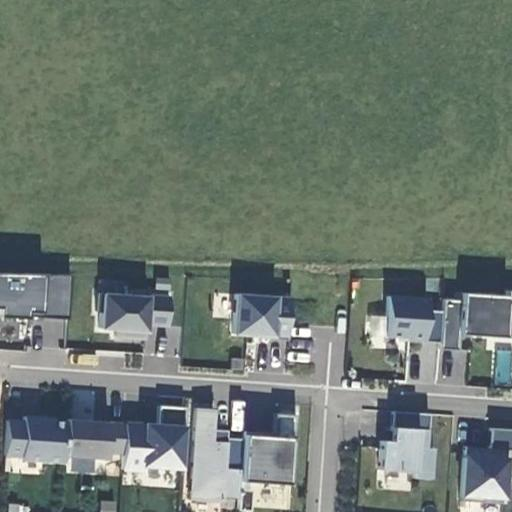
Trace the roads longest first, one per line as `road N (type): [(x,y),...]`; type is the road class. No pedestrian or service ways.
road 1 (residential): [(13,372),(326,395)]
road 2 (residential): [(326,395),(511,404)]
